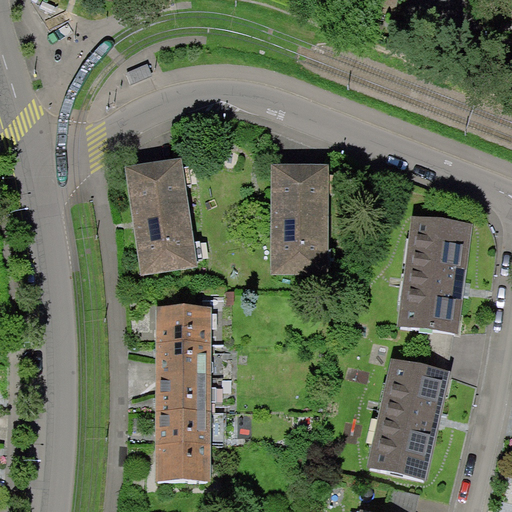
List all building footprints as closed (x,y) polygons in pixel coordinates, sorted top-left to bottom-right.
[(394,0),(362,0),(360,12),(392,17),(394,0)] [(194,268),(178,166),(129,174),(136,220),(144,275),(194,268)] [(324,275),(325,173),(299,173),(275,172),(274,274),(324,275)] [(452,336),(454,336),(460,292),(469,228),(415,221),(400,329),(422,332),(418,350),(448,355),(452,336)] [(208,345),(208,311),(159,311),(159,336),(159,345),(208,345)] [(208,345),(159,345),(159,370),(158,378),(208,378),(208,345)] [(415,368),(394,364),(370,470),(423,482),(437,422),(447,376),(445,375),(448,355),(418,350),(415,368)] [(158,414),(208,414),(208,378),(158,378),(158,405),(158,414)] [(158,447),(208,447),(208,414),(158,414),(158,438),(158,447)] [(158,473),(158,483),(207,483),(208,447),(158,447),(158,473)] [(387,504),(414,511),(415,506),(418,496),(391,489),(387,504)]
